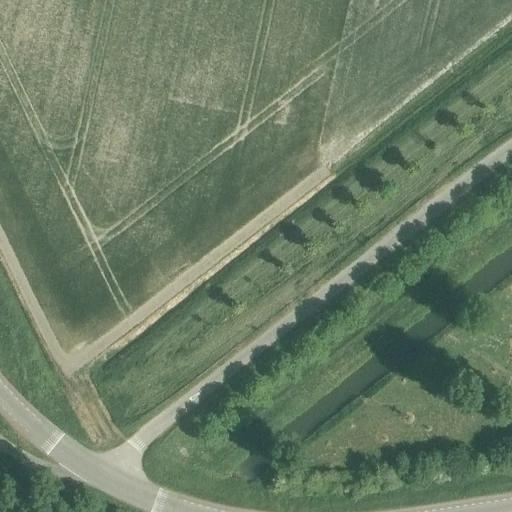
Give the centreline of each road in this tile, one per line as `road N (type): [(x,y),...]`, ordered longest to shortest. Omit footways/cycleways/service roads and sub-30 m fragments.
road 1 (unclassified): [(105,481),(157,427),(511,148)]
road 2 (secondary): [(105,481),(0,395)]
